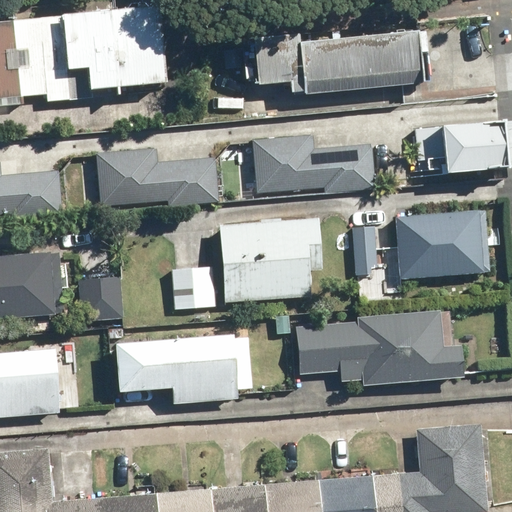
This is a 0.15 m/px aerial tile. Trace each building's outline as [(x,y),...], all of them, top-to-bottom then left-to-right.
[(156,5),(0,20),(0,97),(164,82),(156,5)] [(424,66),(422,37),(329,44),(331,60),(303,62),(302,37),(261,40),(265,102),(288,101),(289,113),(447,102),(445,65),(424,66)] [(436,159),(437,175),(498,169),(494,124),(411,131),(413,161),(436,159)] [(247,137),(251,190),(370,181),(367,142),(307,146),(306,132),(247,137)] [(91,149),(95,202),(214,193),(211,154),(151,159),(150,144),(91,149)] [(0,210),(63,205),(60,167),(0,171),(0,169),(0,210)] [(484,211),(393,217),(397,277),(488,270),(484,211)] [(317,218),(217,225),(222,303),(312,298),(310,270),(320,270),(317,218)] [(371,226),(349,228),(352,276),(374,275),(371,226)] [(57,251),(0,255),(0,318),(62,314),(57,251)] [(190,267),(169,268),(173,310),(213,306),(209,265),(190,267)] [(93,278),(75,280),(79,322),(121,318),(117,276),(93,278)] [(442,310),(356,316),(356,324),(287,329),(291,383),(362,378),(362,385),(468,377),(465,344),(445,345),(442,310)] [(232,334),(116,342),(119,391),(172,388),(173,402),(236,398),(232,334)] [(55,348),(0,351),(0,416),(60,412),(55,348)] [(46,450),(0,453),(0,511),(486,511),(479,423),(414,428),(417,471),(49,498),(46,450)]
